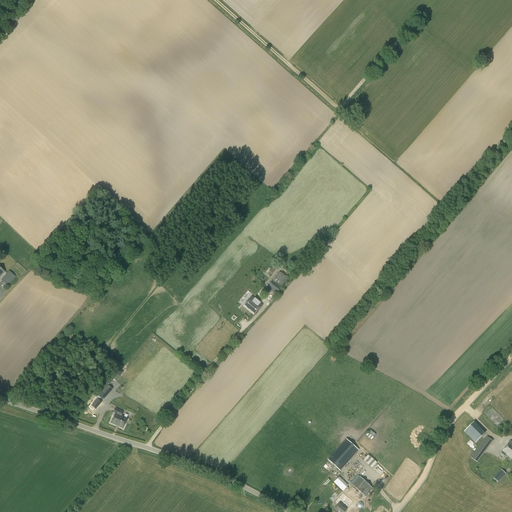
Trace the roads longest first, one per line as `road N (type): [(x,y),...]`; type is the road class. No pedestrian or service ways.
road 1 (unclassified): [(290,511),(173,457),(0,399)]
road 2 (track): [(395,511),(456,413),(511,354)]
road 3 (track): [(145,448),(256,314)]
